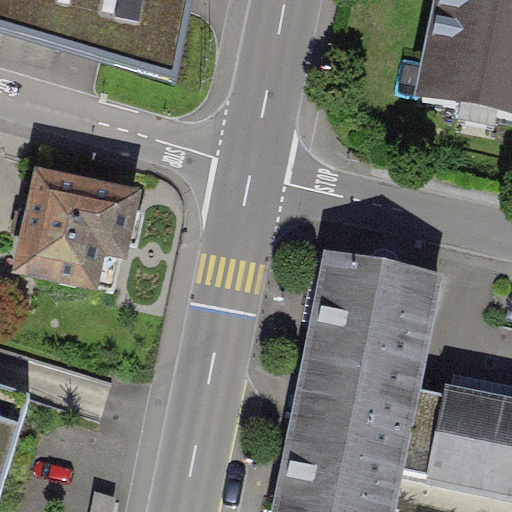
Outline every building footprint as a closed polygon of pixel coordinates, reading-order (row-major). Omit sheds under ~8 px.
[(0,0),(0,54),(166,103),(187,0),(0,0)] [(511,0),(445,0),(423,116),(511,134),(511,0)] [(160,210),(27,176),(0,280),(0,284),(133,318),(160,210)] [(442,283),(327,261),(278,511),(396,511),(405,470),(419,398),(442,283)] [(3,511),(36,401),(0,390),(0,511),(3,511)] [(433,475),(447,404),(419,398),(405,470),(433,475)] [(511,410),(448,398),(447,404),(433,475),(430,488),(511,503),(511,410)]
